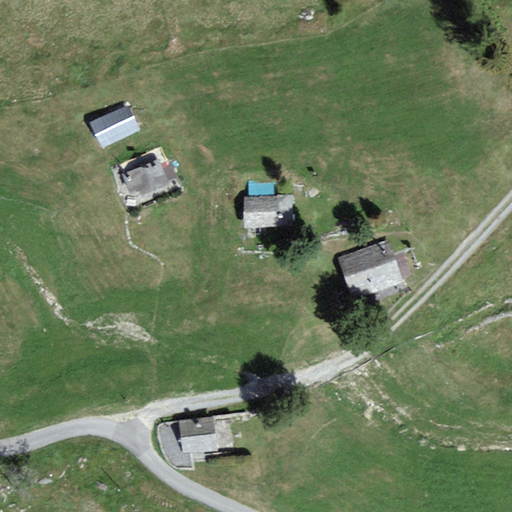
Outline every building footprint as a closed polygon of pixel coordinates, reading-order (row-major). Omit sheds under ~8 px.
[(127,106),(90,124),(101,149),(139,131),(127,106)] [(160,159),(120,175),(130,200),(171,184),(160,159)] [(279,197),(242,197),(242,229),(279,228),(279,197)] [(389,242),(339,257),(353,300),(402,284),(389,242)] [(213,417),(178,421),(182,454),(217,450),(213,417)]
